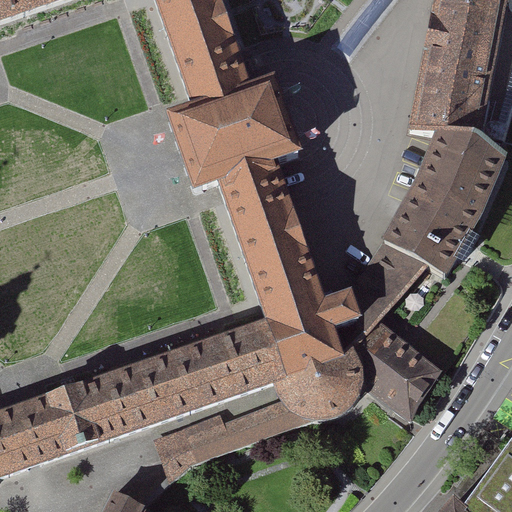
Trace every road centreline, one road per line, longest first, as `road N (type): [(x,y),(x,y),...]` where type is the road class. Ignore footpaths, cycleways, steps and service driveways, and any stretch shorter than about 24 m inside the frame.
road 1 (residential): [(511,345),(385,511)]
road 2 (residential): [(413,0),(384,70),(330,106)]
